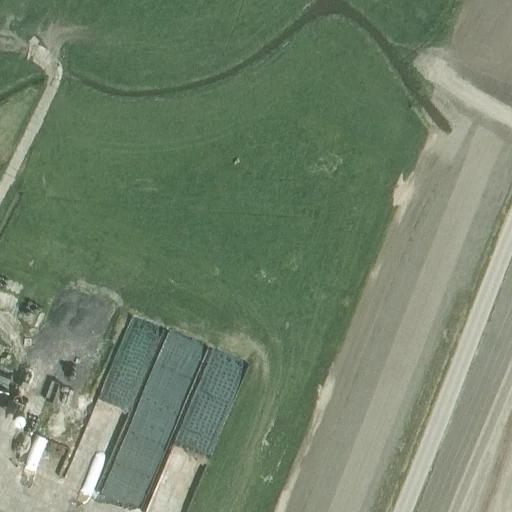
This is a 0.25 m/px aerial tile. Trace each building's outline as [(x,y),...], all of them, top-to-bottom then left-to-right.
[(90,410),(124,423),(160,333),(134,323),(131,330),(123,327),(90,410)] [(200,367),(181,422),(207,431),(231,362),(213,356),(208,370),(200,367)] [(149,381),(126,444),(142,450),(152,422),(165,427),(180,386),(170,383),(168,388),(149,381)] [(0,415),(12,388),(0,383),(0,415)] [(43,453),(55,424),(43,419),(31,448),(43,453)] [(90,442),(98,446),(106,426),(98,422),(90,442)]
